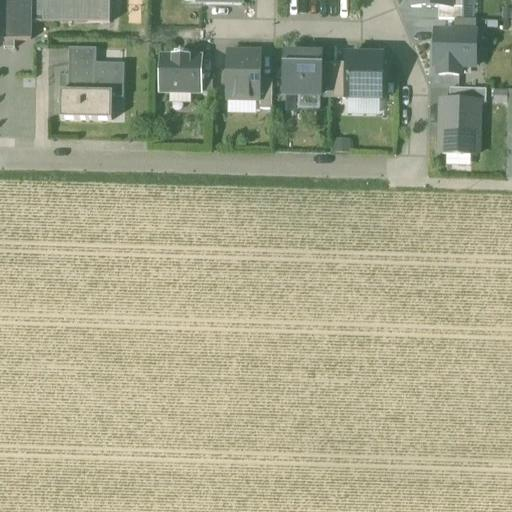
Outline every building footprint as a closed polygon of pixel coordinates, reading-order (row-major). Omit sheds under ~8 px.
[(0,0),(0,46),(4,46),(4,51),(15,51),(15,45),(31,42),(31,25),(31,0),(0,0)] [(31,0),(31,25),(110,26),(110,0),(31,0)] [(410,0),(411,9),(438,10),(450,10),(450,0),(410,0)] [(462,0),(450,0),(450,10),(462,10),(462,0)] [(462,22),(474,22),(474,0),(462,0),(462,10),(462,22)] [(462,10),(450,10),(438,10),(438,21),(454,22),(462,22),(462,10)] [(454,22),(454,34),(476,35),(476,22),(474,22),(462,22),(454,22)] [(454,34),(435,34),(434,69),(438,69),(438,77),(460,78),(460,69),(475,69),(476,35),(454,34)] [(68,94),(96,95),(96,73),(96,67),(97,52),(69,51),(68,94)] [(256,102),(260,102),(260,82),(261,56),(227,55),(226,101),(228,101),(256,102)] [(321,57),(285,56),(284,99),(298,99),(298,113),(320,113),(320,101),(320,100),(321,65),(321,57)] [(346,66),(346,102),(348,102),(380,102),(382,102),(382,58),(347,57),(346,66)] [(161,59),(160,93),(169,93),(191,93),(201,94),(201,83),(201,59),(161,59)] [(333,65),(321,65),(320,100),(320,101),(333,101),(333,65)] [(333,65),(333,101),(346,102),(346,66),(333,65)] [(122,74),(96,73),(96,95),(112,95),(112,99),(121,99),(122,74)] [(272,82),(260,82),(260,102),(259,112),(271,112),(272,82)] [(201,83),(201,94),(212,94),(212,83),(201,83)] [(450,91),(450,103),(478,104),(486,104),(486,92),(450,91)] [(508,107),(508,93),(494,92),(493,107),(508,107)] [(191,93),(169,93),(169,106),(191,106),(191,93)] [(112,123),(112,99),(112,95),(96,95),(68,94),(61,94),(60,122),(112,123)] [(256,102),(228,101),(228,116),(256,117),(256,102)] [(380,102),(348,102),(348,117),(379,118),(380,102)] [(442,103),(440,157),(446,157),(471,158),(477,158),(478,104),(450,103),(442,103)] [(334,141),(333,155),(350,156),(351,142),(334,141)] [(470,170),(471,158),(446,157),(446,170),(470,170)]
